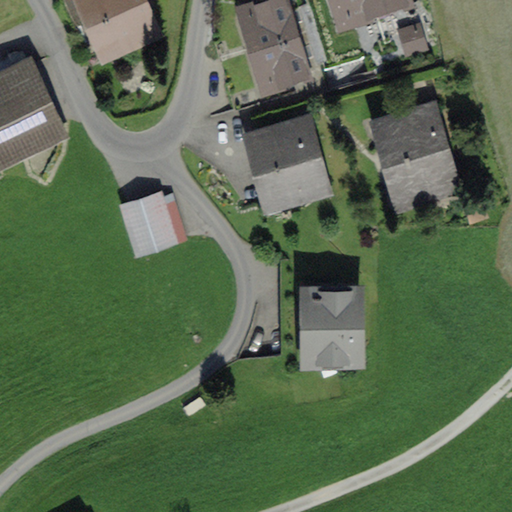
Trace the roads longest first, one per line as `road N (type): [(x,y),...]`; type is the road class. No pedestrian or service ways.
road 1 (unclassified): [(0,485),(53,443),(177,391),(226,356),(242,314),(239,276),(212,231),(139,149)]
road 2 (residential): [(139,149),(113,146),(95,130),(30,0)]
road 3 (residential): [(199,0),(182,100),(167,134),(139,149)]
